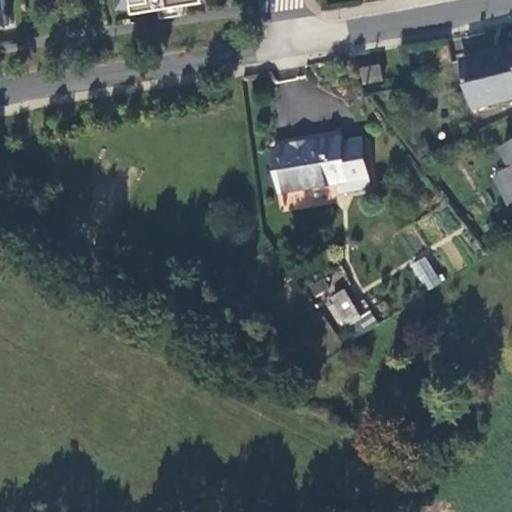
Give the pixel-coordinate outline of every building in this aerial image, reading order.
[(6,0),(0,0),(0,26),(10,25),(6,0)] [(123,0),(124,6),(136,4),(155,1),(156,9),(162,9),(163,17),(184,14),(183,5),(188,4),(187,0),(123,0)] [(155,1),(136,4),(137,13),(156,9),(155,1)] [(511,98),(511,45),(466,58),(478,106),(511,98)] [(383,80),(380,67),(367,70),(369,83),(383,80)] [(511,135),(493,147),(502,167),(492,173),(506,201),(511,197),(511,135)] [(373,192),(365,142),(343,146),(342,140),(273,152),(280,196),(339,186),(341,197),(373,192)] [(493,208),(506,201),(492,173),(479,180),(493,208)] [(426,256),(410,264),(424,292),(440,284),(426,256)] [(346,327),(367,313),(360,302),(353,307),(344,295),(343,296),(340,292),(329,299),(333,305),(330,307),(338,322),(342,320),(346,327)]
